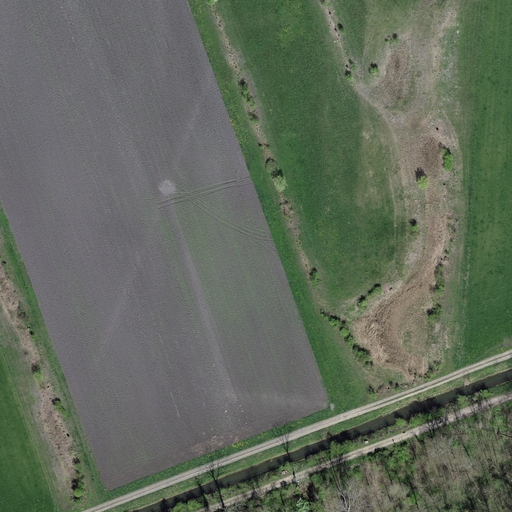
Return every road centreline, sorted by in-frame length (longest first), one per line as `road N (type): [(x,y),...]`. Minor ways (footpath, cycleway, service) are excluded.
road 1 (track): [(91,511),(511,353)]
road 2 (track): [(202,511),(511,395)]
